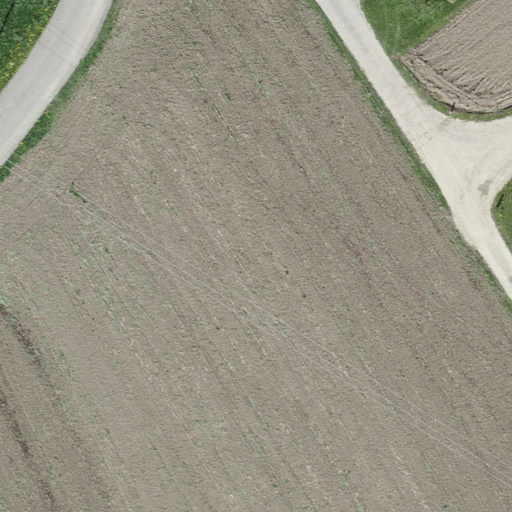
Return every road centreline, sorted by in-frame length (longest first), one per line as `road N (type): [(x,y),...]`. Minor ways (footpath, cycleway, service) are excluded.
road 1 (track): [(347,0),(464,184),(511,238)]
road 2 (unclassified): [(86,0),(0,132)]
